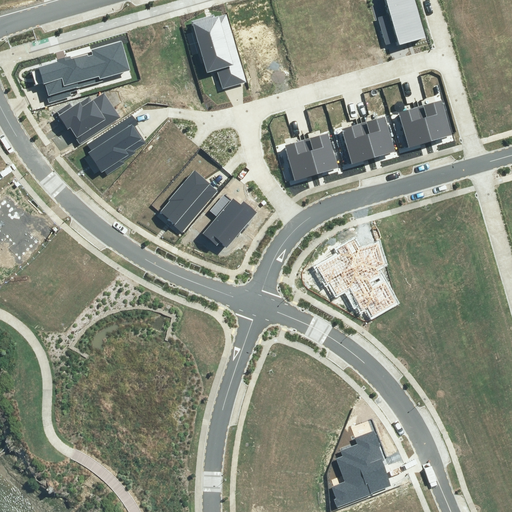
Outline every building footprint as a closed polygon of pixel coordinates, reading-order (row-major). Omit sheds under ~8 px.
[(382,19),(387,41),(408,36),(409,40),(422,37),(413,0),(387,0),(391,17),(382,19)] [(193,21),(207,72),(217,70),(222,88),(247,81),(227,11),(193,21)] [(42,84),(47,102),(77,94),(75,89),(107,81),(106,77),(129,71),(122,43),(57,60),(58,64),(31,71),(35,86),(42,84)] [(55,112),(67,130),(69,128),(79,143),(119,118),(103,94),(91,102),(88,98),(73,107),(70,103),(55,112)] [(420,106),(431,141),(453,134),(443,99),(420,106)] [(398,113),(408,148),(431,141),(420,106),(398,113)] [(86,150),(100,172),(105,169),(108,173),(124,163),(122,160),(135,152),(134,150),(145,143),(135,127),(138,124),(132,116),(87,144),(90,148),(86,150)] [(364,123),(375,157),(397,151),(387,116),(364,123)] [(342,129),(352,164),(375,157),(364,123),(342,129)] [(307,139),(318,173),(340,167),(330,132),(307,139)] [(285,145),(295,180),(318,173),(307,139),(285,145)] [(193,172),(160,212),(183,232),(217,191),(193,172)] [(215,217),(201,233),(218,248),(222,244),(225,247),(255,212),(244,203),(241,206),(225,192),(208,212),(215,217)] [(329,281),(334,294),(350,286),(363,309),(367,307),(372,317),(396,303),(384,282),(373,287),(368,279),(378,273),(376,268),(383,264),(378,245),(358,249),(354,241),(338,250),(341,255),(319,267),(326,283),(329,281)] [(501,353),(482,358),(487,376),(498,372),(502,387),(505,386),(511,410),(511,337),(498,342),(501,353)] [(331,488),(337,506),(394,487),(376,432),(356,439),(358,446),(339,453),(340,457),(335,458),(344,484),(331,488)]
